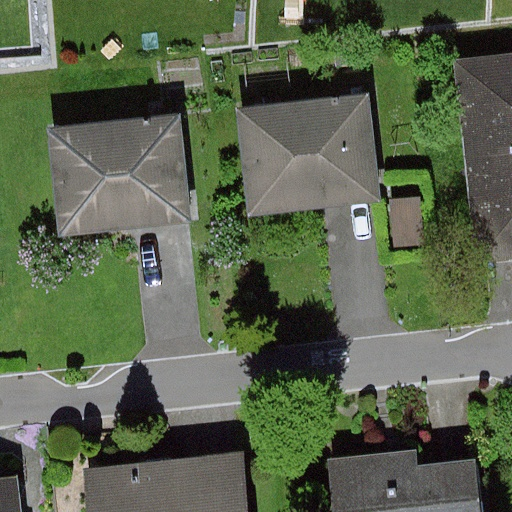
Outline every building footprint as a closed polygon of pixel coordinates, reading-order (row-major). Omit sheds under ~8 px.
[(511,49),(469,55),(494,258),(511,255),(511,49)] [(374,89),(244,104),(256,209),(386,194),(374,89)] [(191,112),(59,126),(70,231),(202,217),(191,112)] [(256,511),(248,439),(83,459),(89,511),(256,511)] [(435,449),(343,459),(349,511),(495,511),(489,459),(437,465),(435,449)] [(26,511),(22,471),(0,473),(0,511),(26,511)]
